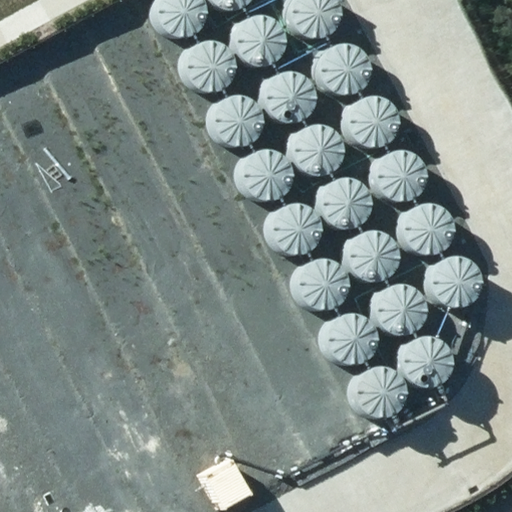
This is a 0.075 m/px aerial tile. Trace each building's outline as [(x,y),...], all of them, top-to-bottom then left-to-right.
[(149,11),(151,20),(155,27),(162,33),(170,36),(179,37),(187,34),(194,29),(199,22),(202,14),(202,5),(199,0),(151,0),(150,3),(149,11)] [(209,0),(211,2),(218,8),(226,11),(235,11),(243,9),(250,4),(252,0),(209,0)] [(287,10),(289,19),(294,26),(300,32),(308,35),(317,35),(325,33),(333,28),(338,21),(340,13),(340,4),(338,0),(289,0),(288,2),(287,10)] [(233,40),(235,48),(239,56),(246,61),(254,65),(263,65),(271,63),(278,58),(283,50),(286,42),(285,33),(282,25),(277,19),(269,14),(260,12),(252,13),(244,17),(238,23),(234,31),(233,40)] [(177,65),(179,74),(183,81),(190,87),(198,90),(207,91),(215,88),(222,83),(227,76),(230,68),(230,59),(226,51),(221,44),(213,40),(205,38),(196,39),(188,43),(182,49),(178,57),(177,65)] [(315,66),(317,74),(321,82),(328,87),(336,91),(345,91),(353,88),(360,83),(365,76),(368,68),(367,59),(364,51),(359,44),(351,40),(343,38),(334,39),(326,43),(320,49),(316,57),(315,66)] [(260,95),(262,104),(267,111),(273,117),(281,120),(290,121),(299,118),(306,113),(311,106),(313,98),(313,89),(310,81),(304,74),(297,69),(288,68),(279,69),(271,73),(265,79),(261,87),(260,95)] [(205,121),(206,129),(211,137),(218,143),(226,146),(234,146),(243,144),(250,139),(255,131),(258,123),(257,114),(254,106),(248,100),(241,95),(232,93),(224,94),(216,98),(209,104),(206,112),(205,121)] [(344,122),(346,130),(350,138),(357,143),(365,147),(374,147),(382,145),(389,140),(395,132),(397,124),(397,115),(394,107),(388,101),(380,96),(372,94),(363,95),(355,99),(349,105),(345,113),(344,122)] [(290,151),(291,160),(296,167),(303,173),(311,176),(319,177),(328,174),(335,169),(340,162),(343,154),(342,145),(339,137),(333,130),(326,126),(317,124),(309,125),(301,129),(295,135),(291,143),(290,151)] [(373,175),(374,184),(379,191),(386,197),(394,200),(402,200),(411,198),(418,193),(423,186),(426,177),(425,169),(422,160),(416,154),(409,149),(400,147),(392,148),(384,152),(377,159),(374,166),(373,175)] [(234,177),(236,185),(240,193),(247,199),(255,202),(264,202),(272,200),(279,195),(284,187),(287,179),(286,171),(283,162),(278,156),(270,151),(262,149),(253,150),(245,154),(239,161),(235,168),(234,177)] [(318,205),(320,213),(324,221),(331,226),(339,229),(348,230),(356,227),(363,222),(369,215),(371,207),(371,198),(368,190),(362,183),(354,179),(346,177),(337,178),(329,182),(323,188),(319,196),(318,205)] [(399,229),(401,237),(405,245),(412,250),(420,253),(429,254),(437,251),(444,246),(449,239),(452,231),(452,222),(448,214),(443,207),(435,203),(427,201),(418,202),(410,206),(404,212),(400,220),(399,229)] [(262,230),(264,239),(269,246),(275,252),(283,255),(292,255),(301,253),(308,248),(313,241),(315,232),(315,224),(312,215),(306,209),(299,204),(290,203),(281,204),(273,207),(267,214),(263,221),(262,230)] [(344,258),(346,267),(351,274),(357,280),(365,283),(374,283),(383,281),(390,276),(395,269),(397,260),(397,252),(394,244),(388,237),(381,232),(372,231),(363,232),(355,236),(349,242),(345,250),(344,258)] [(427,282),(429,291),(433,298),(440,304),(448,307),(457,307),(465,305),(472,300),(477,293),(480,284),(479,276),(476,267),(471,261),(463,256),(455,254),(446,255),(438,259),(432,265),(428,273),(427,282)] [(288,284),(290,292),(295,300),(302,305),(310,308),(318,309),(327,306),(334,301),(339,294),(342,286),(341,277),(338,269),(332,262),(325,258),(316,256),(308,257),(300,261),(293,267),(290,275),(288,284)] [(372,312),(374,320),(379,328),(385,333),(393,336),(402,337),(411,334),(418,329),(423,322),(425,314),(425,305),(422,297),(416,290),(409,286),(400,284),(391,285),(383,289),(377,295),(373,303),(372,312)] [(317,337),(318,346),(323,353),(330,359),(338,362),(346,362),(355,360),(362,355),(367,348),(369,339),(369,331),(366,322),(360,316),(353,311),(344,310),(336,311),(328,314),(321,321),(318,328),(317,337)] [(401,365),(403,373),(407,381),(414,386),(422,390),(431,390),(439,388),(446,382),(451,375),(454,367),(453,358),(450,350),(445,344),(437,339),(429,337),(420,338),(412,342),(406,348),(402,356),(401,365)] [(345,390),(347,399),(351,406),(358,412),(366,415),(375,416),(383,413),(390,408),(395,401),(398,393),(398,384),(394,376),(389,369),(381,365),(373,363),(364,364),(356,368),(350,374),(346,382),(345,390)] [(236,465),(202,479),(217,511),(250,497),(236,465)]
